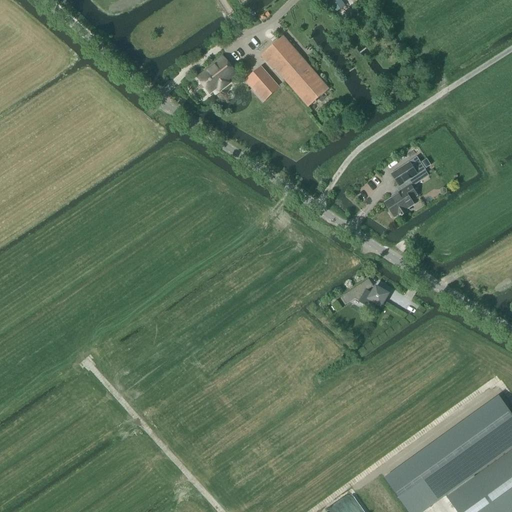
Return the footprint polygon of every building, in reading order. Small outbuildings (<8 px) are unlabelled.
[(308,108),(328,91),(282,38),(261,57),(273,71),(275,70),(308,108)] [(225,81),(233,74),(221,58),(209,67),(210,68),(197,79),(208,94),(216,87),(219,91),(227,84),(225,81)] [(265,102),(279,89),(261,68),(246,81),(265,102)] [(410,163),(391,175),(399,188),(418,175),(426,170),(425,169),(431,165),(427,159),(421,163),(418,158),(410,163)] [(408,198),(415,193),(410,186),(397,195),(397,196),(398,198),(394,200),(393,199),(385,204),(394,218),(397,217),(398,219),(409,212),(407,210),(413,206),(408,198)] [(381,308),(388,295),(375,287),(371,295),(366,292),(373,287),(368,280),(341,298),(346,305),(354,300),(370,309),(373,304),(381,308)] [(440,439),(384,479),(407,511),(423,511),(511,448),(511,415),(498,397),(440,439)] [(511,511),(511,451),(473,479),(496,511),(511,511)]
